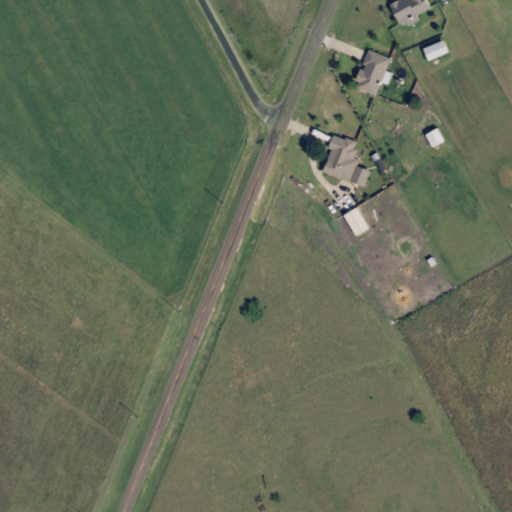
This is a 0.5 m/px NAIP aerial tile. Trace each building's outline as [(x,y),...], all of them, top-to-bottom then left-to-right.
[(396,24),(384,0),(423,0),(428,8),(396,24)] [(419,48),(437,39),(443,50),(424,59),(419,48)] [(372,93),(350,85),(365,48),(387,57),(372,93)] [(356,158),(348,181),(317,170),(330,133),(355,142),(350,156),(356,158)] [(339,214),(352,206),(365,226),(353,234),(339,214)]
